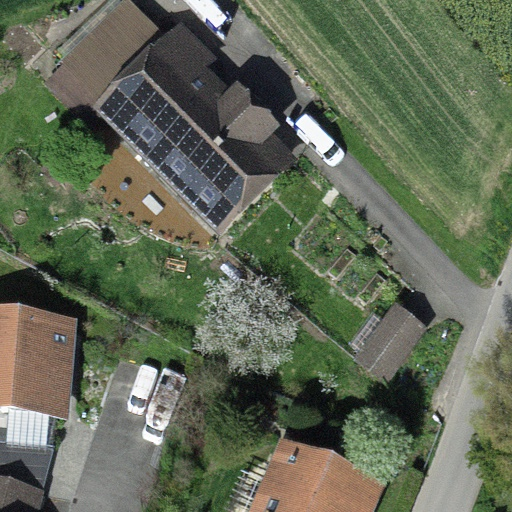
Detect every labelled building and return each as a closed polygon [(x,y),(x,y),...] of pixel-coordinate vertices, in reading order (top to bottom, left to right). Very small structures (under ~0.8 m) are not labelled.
[(278,164),(256,142),(265,133),(237,105),(228,114),(128,14),(70,71),(218,223),(278,164)] [(395,317),(360,365),(384,382),(419,334),(395,317)] [(0,411),(59,417),(66,333),(0,328),(0,411)] [(289,463),(268,511),(357,511),(365,496),(289,463)] [(0,511),(31,511),(36,496),(0,490),(0,511)]
